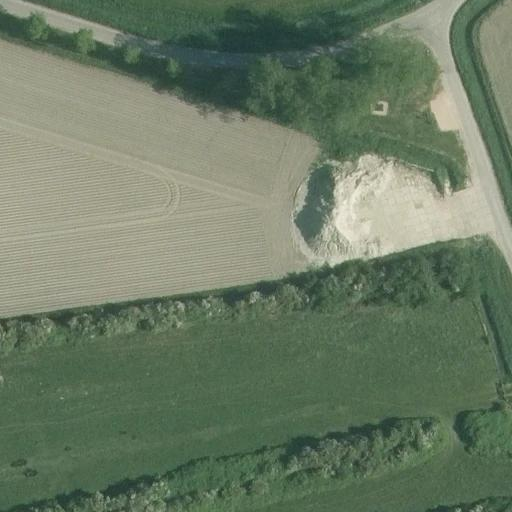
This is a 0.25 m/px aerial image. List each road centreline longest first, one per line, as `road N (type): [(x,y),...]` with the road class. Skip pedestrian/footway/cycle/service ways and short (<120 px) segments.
road 1 (unclassified): [(429,16),(354,45),(268,58),(144,44),(0,3)]
road 2 (unclassified): [(511,259),(429,16)]
